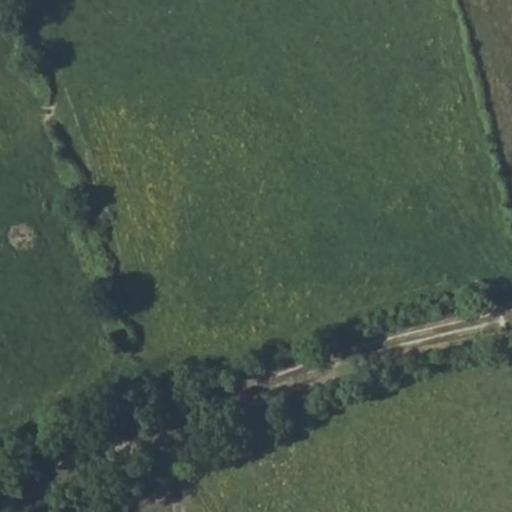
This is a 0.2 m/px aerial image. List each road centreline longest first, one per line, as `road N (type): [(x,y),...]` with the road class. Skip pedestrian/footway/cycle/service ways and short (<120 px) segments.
road 1 (track): [(511,317),(343,359),(0,510)]
road 2 (track): [(170,429),(33,0)]
